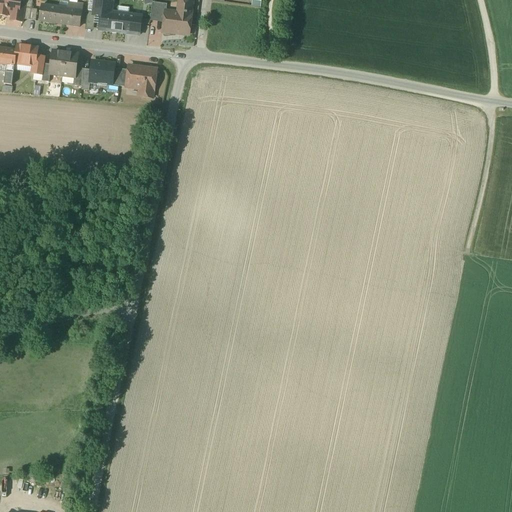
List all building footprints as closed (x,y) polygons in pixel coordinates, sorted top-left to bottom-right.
[(0,0),(0,16),(7,17),(7,16),(12,17),(18,18),(21,0),(0,0)] [(21,0),(18,18),(12,17),(11,21),(24,23),(24,20),(26,9),(27,0),(21,0)] [(68,10),(42,6),(39,22),(80,28),(83,5),(69,4),(68,10)] [(166,25),(168,13),(169,6),(152,4),(150,23),(166,25)] [(166,25),(165,33),(189,36),(193,7),(179,5),(178,14),(168,13),(166,25)] [(142,17),(102,12),(99,31),(126,34),(125,37),(134,39),(134,36),(140,36),(142,17)] [(38,49),(18,47),(17,51),(15,64),(32,67),(35,67),(37,57),(38,49)] [(17,51),(0,48),(0,65),(7,67),(6,73),(14,75),(15,64),(17,51)] [(66,54),(53,52),(51,66),(50,75),(63,77),(66,54)] [(78,56),(66,54),(63,77),(75,79),(76,69),(78,56)] [(46,59),(37,57),(35,67),(32,67),(31,75),(43,76),(45,65),(46,59)] [(112,86),(115,70),(115,65),(95,63),(94,72),(93,84),(112,86)] [(51,66),(45,65),(43,76),(42,82),(49,83),(50,75),(51,66)] [(139,89),(142,70),(136,69),(136,68),(129,68),(129,71),(126,88),(127,88),(139,89)] [(142,70),(139,89),(143,90),(142,98),(153,99),(154,91),(157,71),(147,70),(146,69),(143,68),(142,70)] [(82,88),(83,70),(76,69),(75,79),(74,87),(82,88)] [(92,90),(93,84),(94,72),(83,70),(82,88),(82,89),(92,90)] [(115,70),(112,86),(127,88),(126,88),(129,71),(115,70)] [(14,75),(6,73),(4,85),(12,86),(14,75)] [(39,83),(15,80),(14,86),(38,89),(39,83)]
